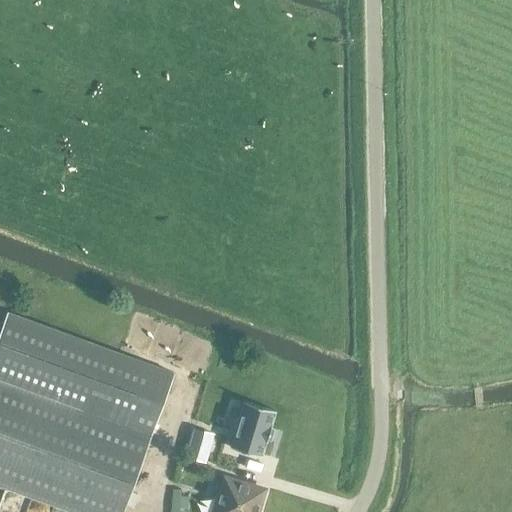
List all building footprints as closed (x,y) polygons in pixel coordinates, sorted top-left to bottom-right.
[(116,511),(135,459),(168,368),(1,308),(0,309),(0,482),(82,511),(116,511)] [(230,446),(263,456),(263,454),(262,454),(266,440),(267,440),(272,425),(271,425),(275,411),(276,411),(276,410),(244,400),(244,401),(245,401),(231,445),(230,445),(230,446)] [(220,465),(226,440),(194,432),(188,456),(220,465)] [(256,511),(263,489),(225,478),(214,511),(256,511)] [(179,511),(182,489),(173,488),(170,511),(179,511)]
